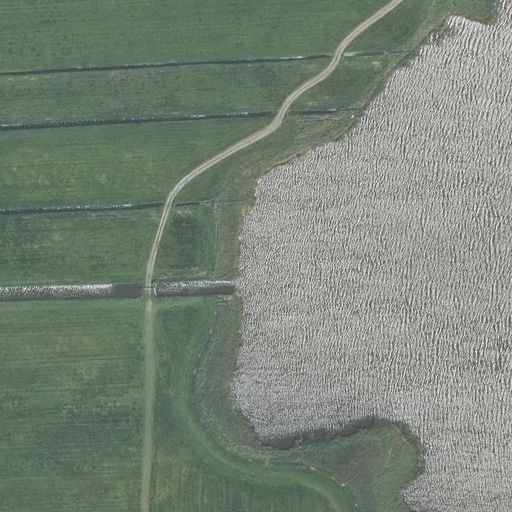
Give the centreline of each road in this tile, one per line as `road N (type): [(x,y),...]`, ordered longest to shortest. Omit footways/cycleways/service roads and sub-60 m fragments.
road 1 (track): [(340,511),(322,485),(220,462),(203,443),(165,364),(147,287),(177,188),(272,128),(350,38),(398,0)]
road 2 (track): [(147,511),(153,327)]
